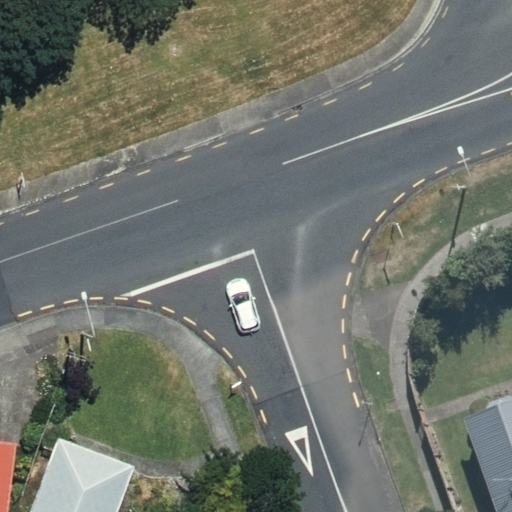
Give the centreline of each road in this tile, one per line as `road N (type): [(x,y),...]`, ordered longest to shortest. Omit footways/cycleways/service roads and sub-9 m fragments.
road 1 (residential): [(347,511),(229,183)]
road 2 (residential): [(229,183),(0,265)]
road 3 (residential): [(511,117),(452,140),(325,150)]
